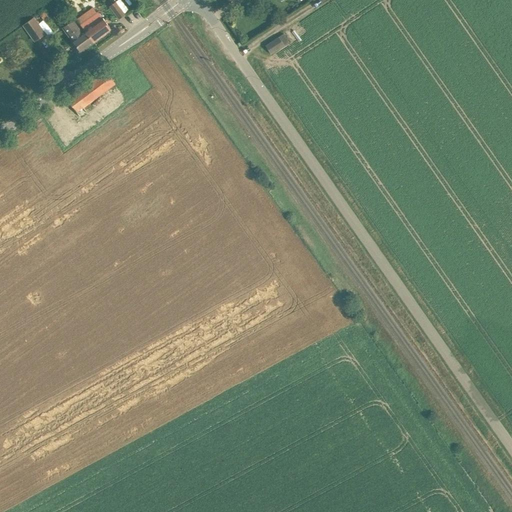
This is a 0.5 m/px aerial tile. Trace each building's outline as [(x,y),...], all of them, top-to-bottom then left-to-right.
[(110,5),(119,19),(125,15),(116,1),(110,5)] [(98,11),(80,24),(85,30),(94,42),(110,31),(110,28),(98,11)] [(24,24),(36,40),(47,33),(35,16),(24,24)] [(81,52),(94,42),(85,30),(82,32),(73,20),(63,27),(72,40),(75,44),(81,52)] [(266,45),(271,54),(284,45),(279,37),(266,45)] [(41,51),(48,61),(52,58),(44,48),(41,51)] [(67,99),(73,107),(77,112),(115,83),(106,70),(67,99)]
